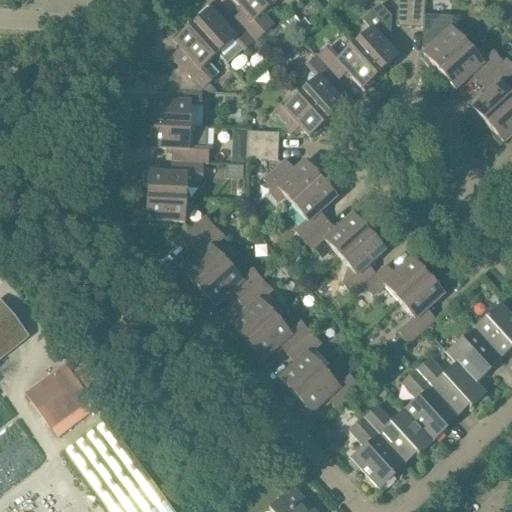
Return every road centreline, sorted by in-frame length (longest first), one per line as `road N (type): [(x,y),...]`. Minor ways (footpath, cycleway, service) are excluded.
road 1 (residential): [(357,511),(104,225),(106,69),(97,17)]
road 2 (residential): [(441,197),(425,212),(403,215),(359,166),(359,143),(398,109),(420,110),(462,158),(461,179)]
road 3 (residential): [(511,408),(395,511)]
